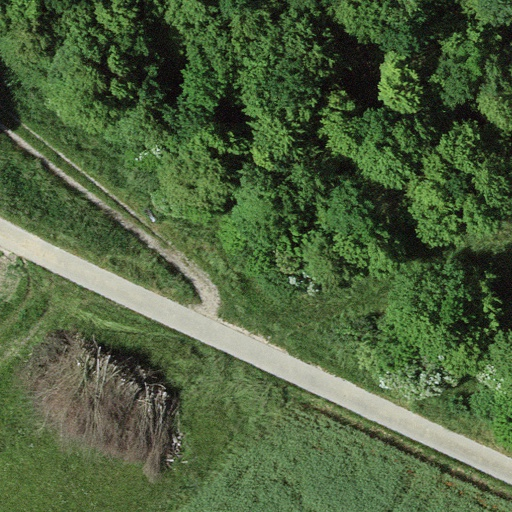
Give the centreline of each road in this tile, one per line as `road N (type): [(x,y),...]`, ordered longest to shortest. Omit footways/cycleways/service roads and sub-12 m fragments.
road 1 (track): [(0,229),(511,470)]
road 2 (track): [(0,116),(203,283),(210,302),(202,327)]
